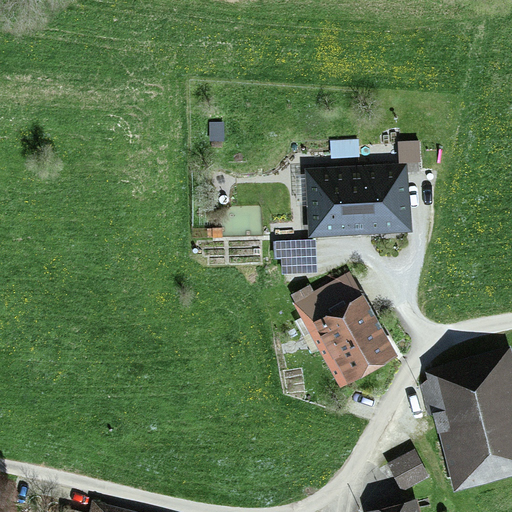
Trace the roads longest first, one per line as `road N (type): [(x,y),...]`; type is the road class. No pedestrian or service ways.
road 1 (unclassified): [(293,511),(342,482),(427,346),(511,321)]
road 2 (unclassified): [(9,467),(200,511)]
